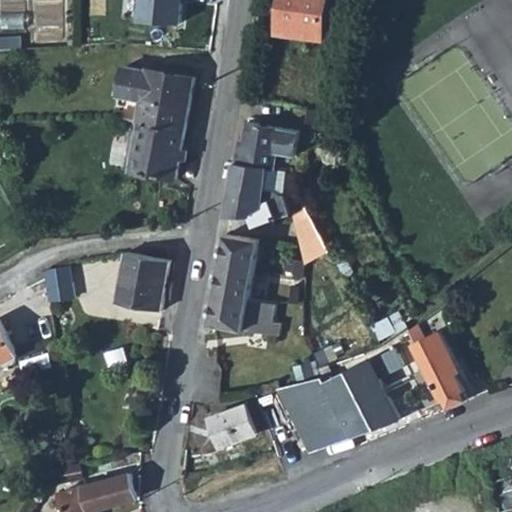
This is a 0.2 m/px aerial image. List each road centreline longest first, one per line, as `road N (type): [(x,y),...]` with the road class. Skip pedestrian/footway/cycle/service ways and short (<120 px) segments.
road 1 (residential): [(234,511),(511,412)]
road 2 (residential): [(206,231),(168,511)]
road 3 (residential): [(242,0),(206,231)]
road 4 (residential): [(206,231),(69,250),(0,282)]
